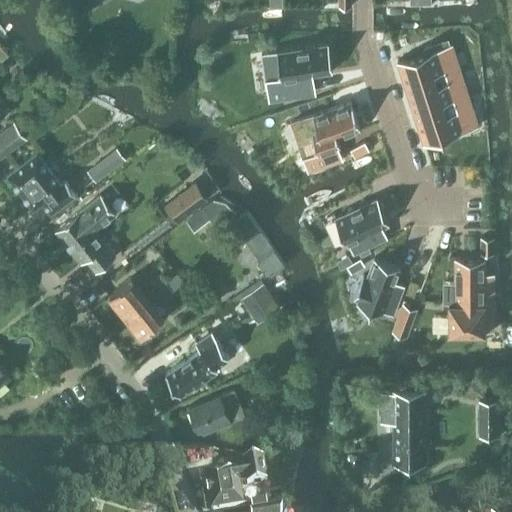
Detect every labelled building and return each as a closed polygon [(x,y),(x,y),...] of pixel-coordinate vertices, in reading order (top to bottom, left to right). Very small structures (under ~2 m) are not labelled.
[(426,52),(398,61),(424,144),(478,126),(452,44),(450,44),(449,39),(424,47),(426,52)] [(278,51),(262,53),(266,79),(269,101),(300,97),(299,88),(315,86),(313,74),(333,71),(329,43),(278,51)] [(0,116),(10,109),(0,96),(0,116)] [(313,114),(291,122),(308,171),(325,165),(343,159),(339,147),(341,147),(337,136),(360,128),(351,101),(313,114)] [(0,133),(0,158),(26,138),(14,122),(0,133)] [(62,182),(38,152),(9,174),(34,208),(43,200),(52,212),(76,193),(65,179),(62,182)] [(455,185),(480,184),(479,153),(454,154),(455,185)] [(110,154),(88,171),(96,182),(119,165),(110,154)] [(193,181),(164,203),(177,221),(206,199),(193,181)] [(89,205),(57,230),(82,261),(87,258),(96,270),(116,255),(106,242),(96,229),(103,224),(116,213),(102,195),(89,205)] [(377,198),(335,218),(347,243),(348,242),(353,253),(388,237),(382,226),(389,223),(377,198)] [(214,201),(187,222),(195,233),(210,221),(219,231),(238,216),(225,203),(214,201)] [(248,211),(231,223),(269,278),(286,267),(248,211)] [(494,238),(481,238),(481,252),(494,252),(494,238)] [(361,257),(347,265),(352,274),(366,266),(361,257)] [(455,281),(444,281),(444,301),(449,301),(485,301),(495,301),(495,272),(485,272),(485,257),(455,257),(455,281)] [(363,275),(354,299),(358,300),(357,302),(383,313),(384,311),(393,315),(404,286),(395,282),(401,269),(374,258),(367,277),(363,275)] [(158,290),(167,282),(160,274),(151,282),(158,290)] [(126,315),(148,297),(132,277),(110,295),(126,315)] [(167,282),(158,290),(164,298),(174,291),(167,282)] [(264,285),(242,300),(258,324),(281,309),(264,285)] [(148,297),(126,315),(142,336),(164,318),(148,297)] [(485,301),(449,301),(449,331),(485,331),(495,331),(495,301),(485,301)] [(404,304),(397,323),(408,327),(415,308),(404,304)] [(200,349),(166,372),(181,393),(218,368),(216,365),(229,356),(212,331),(196,342),(200,349)] [(276,381),(299,374),(295,362),(272,369),(276,381)] [(0,384),(10,376),(0,363),(0,384)] [(231,422),(246,416),(235,388),(190,407),(199,429),(229,417),(231,422)] [(394,391),(382,391),(382,422),(394,422),(394,463),(426,463),(426,390),(394,390),(394,391)] [(498,400),(480,400),(480,436),(498,435),(498,400)] [(268,483),(264,460),(244,463),(245,470),(237,471),(237,469),(206,475),(212,511),(213,511),(243,507),(240,485),(248,484),(248,487),(268,483)]
